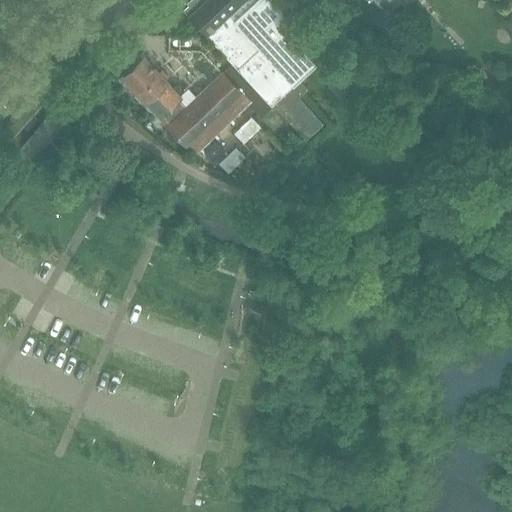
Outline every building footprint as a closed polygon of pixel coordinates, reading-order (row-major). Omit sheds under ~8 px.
[(188,16),(232,63),(273,107),(305,141),(324,123),(299,96),(304,91),(308,87),(300,78),(322,57),(324,55),(273,0),(193,0),(183,10),(188,16)] [(377,0),(392,16),(394,18),(407,5),(402,0),(377,0)] [(123,78),(145,102),(167,124),(187,146),(196,155),(249,105),(261,119),(273,107),(232,63),(186,106),(180,99),(181,98),(144,58),(123,78)] [(342,102),(359,85),(345,71),(328,87),(342,102)] [(258,117),(240,134),(250,144),(268,128),(258,117)] [(240,149),(226,164),(237,174),(251,159),(240,149)]
